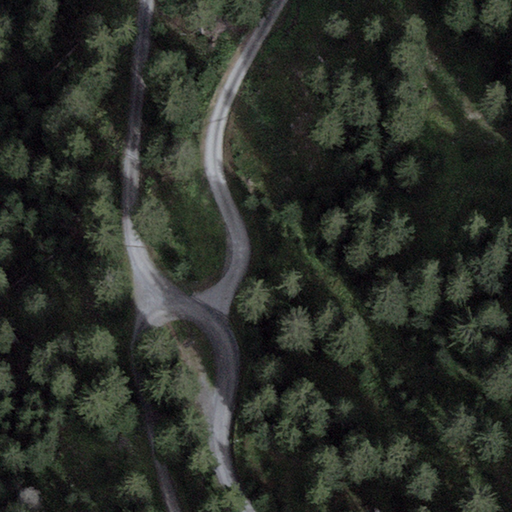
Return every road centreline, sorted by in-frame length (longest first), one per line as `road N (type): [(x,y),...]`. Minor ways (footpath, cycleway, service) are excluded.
road 1 (track): [(206,304),(229,289),(245,254),(213,174),(216,136),(236,78),(280,0)]
road 2 (track): [(156,297),(131,241),(149,0)]
road 3 (track): [(181,511),(138,381),(142,313),(156,297)]
road 4 (track): [(248,511),(222,464),(227,335),(206,304)]
